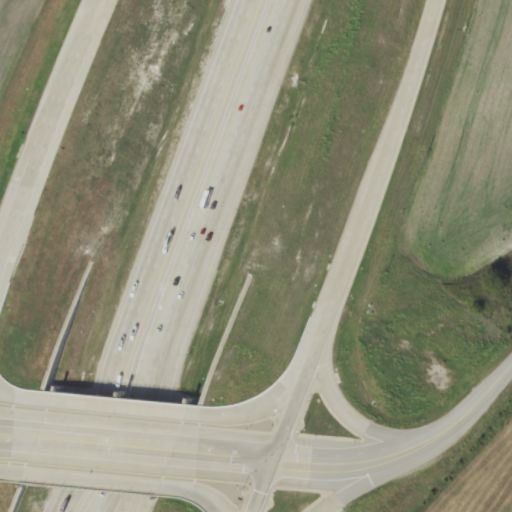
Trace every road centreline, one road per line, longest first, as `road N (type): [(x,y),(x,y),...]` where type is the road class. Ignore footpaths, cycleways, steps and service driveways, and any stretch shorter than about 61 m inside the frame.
road 1 (motorway): [(95,511),(287,0)]
road 2 (motorway): [(245,0),(57,511)]
road 3 (tertiary): [(272,459),(376,180),(432,0)]
road 4 (tertiary): [(95,0),(0,252)]
road 5 (motorway): [(128,511),(184,283)]
road 6 (tertiary): [(464,419),(419,435),(362,426),(331,399),(319,332)]
road 7 (tertiary): [(17,396),(214,415)]
road 8 (tertiary): [(181,488),(0,474)]
road 9 (tertiary): [(185,451),(37,436)]
road 10 (tertiary): [(396,455),(464,419),(511,367)]
road 11 (tertiary): [(396,455),(315,465),(272,459)]
